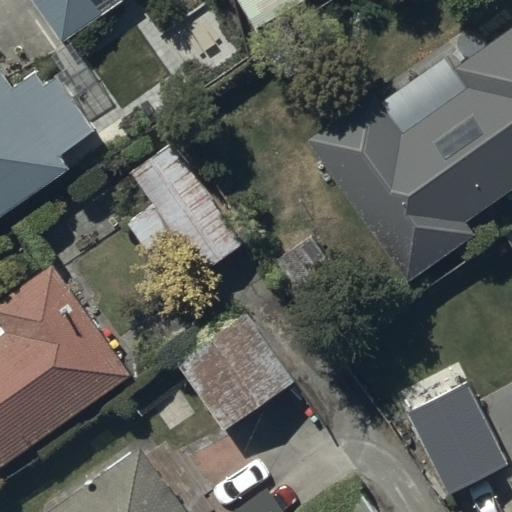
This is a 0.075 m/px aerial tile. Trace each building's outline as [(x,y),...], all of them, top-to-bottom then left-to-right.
[(39,0),(62,34),(113,0),(119,0),(125,9),(138,0),(39,0)] [(250,0),(260,17),(288,0),(250,0)] [(511,18),(460,55),(457,51),(392,97),(379,79),(314,125),(416,270),(481,221),(472,209),(511,178),(511,18)] [(0,209),(78,154),(67,140),(98,118),(78,90),(104,72),(75,32),(56,46),(65,59),(50,70),(40,56),(18,72),(0,46),(0,209)] [(248,231),(176,132),(134,162),(157,195),(132,213),(155,244),(180,226),(205,262),(248,231)] [(0,457),(135,360),(55,250),(0,290),(0,457)] [(251,308),(180,356),(227,424),(297,376),(251,308)] [(511,452),(472,373),(410,404),(449,482),(511,452)] [(195,511),(146,439),(55,503),(61,511),(195,511)] [(379,511),(356,480),(311,511),(379,511)]
